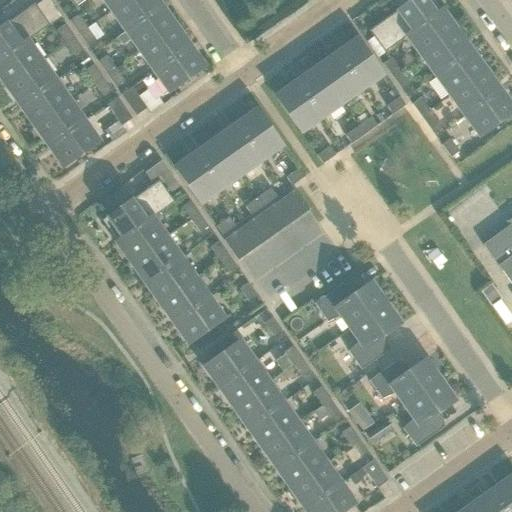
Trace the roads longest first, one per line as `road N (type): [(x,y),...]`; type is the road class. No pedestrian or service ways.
road 1 (residential): [(256,511),(45,217)]
road 2 (residential): [(45,217),(245,71)]
road 3 (residential): [(387,248),(511,422)]
road 4 (residential): [(402,511),(511,435)]
road 5 (residential): [(245,71),(345,0)]
